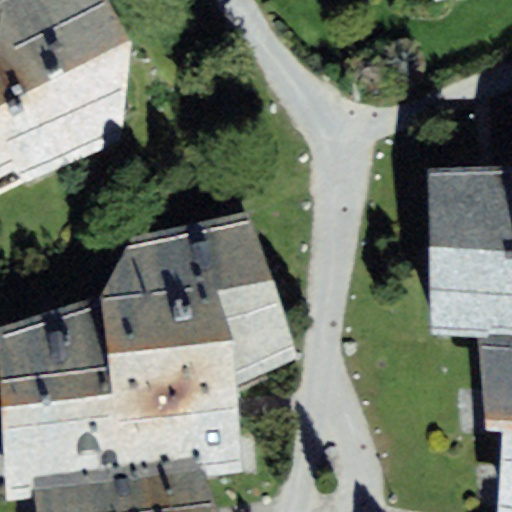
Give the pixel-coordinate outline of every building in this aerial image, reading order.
[(0,184),(13,176),(27,189),(118,147),(129,63),(98,0),(16,0),(0,9),(0,184)] [(511,339),(511,191),(440,191),(439,339),(511,339)] [(245,235),(143,257),(97,326),(9,355),(16,507),(197,480),(247,473),(238,396),(293,371),(245,235)] [(511,511),(511,361),(484,362),(493,448),(511,463),(511,484),(508,511),(511,511)] [(43,511),(209,511),(197,480),(43,511)]
